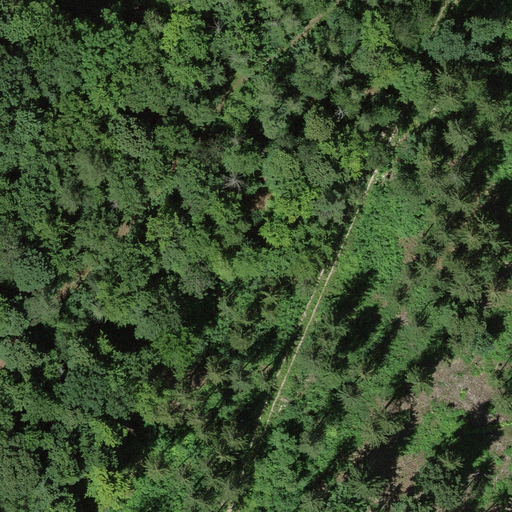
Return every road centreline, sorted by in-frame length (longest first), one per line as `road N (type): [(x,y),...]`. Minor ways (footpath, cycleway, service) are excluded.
road 1 (track): [(237,511),(271,400),(448,0)]
road 2 (track): [(0,382),(99,245),(252,78)]
road 3 (track): [(252,78),(76,0)]
